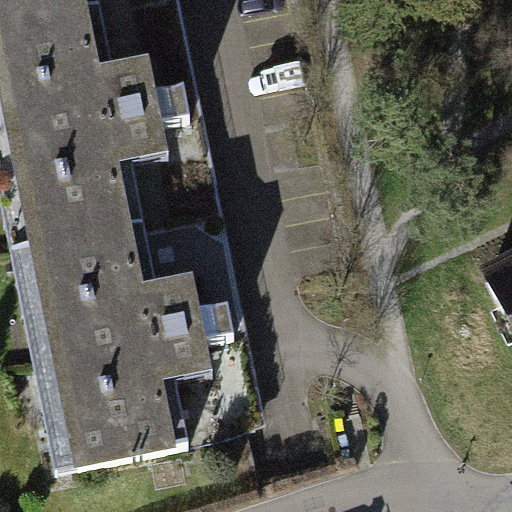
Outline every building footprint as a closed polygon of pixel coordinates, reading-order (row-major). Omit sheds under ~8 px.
[(0,0),(0,29),(100,11),(97,0),(0,0)] [(177,0),(97,0),(100,11),(112,71),(133,170),(146,235),(157,290),(178,390),(190,448),(267,432),(177,0)] [(0,29),(0,234),(6,263),(146,235),(133,170),(165,164),(158,129),(182,124),(176,94),(152,98),(145,64),(112,71),(100,11),(0,29)] [(6,263),(54,480),(190,448),(178,390),(207,384),(201,354),(228,348),(220,313),(192,319),(185,284),(157,290),(146,235),(6,263)] [(511,274),(494,283),(511,317),(511,274)]
